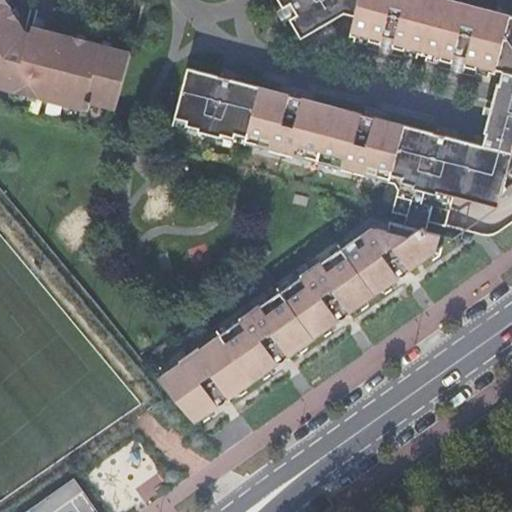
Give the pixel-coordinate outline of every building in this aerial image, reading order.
[(92,102),(116,108),(131,52),(112,47),(103,45),(86,40),(77,38),(48,30),(46,38),(38,35),(31,33),(26,32),(17,17),(13,9),(8,0),(7,0),(0,0),(0,86),(17,91),(26,93),(29,94),(38,96),(90,110),(92,102)] [(270,0),(278,11),(292,3),(298,14),(284,22),(291,34),(298,30),(302,38),(344,14),(356,17),(352,32),(369,36),(367,44),(366,48),(379,52),(384,35),(396,38),(391,55),(404,58),(405,54),(407,46),(441,55),(439,63),(438,67),(451,71),(456,54),(467,57),(463,74),(476,77),(477,73),(479,65),(496,70),(497,68),(504,70),(500,84),(498,83),(494,101),(487,99),(484,113),(490,115),(488,124),(485,133),(487,133),(484,146),(480,145),(477,144),(459,139),(446,135),(434,132),(387,120),(374,116),(363,113),(315,101),(306,98),(297,96),(285,93),(278,91),(243,82),(231,78),(219,75),(189,67),(176,117),(188,121),(187,125),(200,128),(200,131),(222,137),(223,134),(235,137),(236,132),(248,135),(260,138),(259,144),(271,147),(270,150),(294,156),(295,153),(307,157),(309,151),(320,154),(332,158),(330,163),(343,166),(342,169),(366,175),(366,172),(379,176),(380,171),(392,174),(391,179),(396,180),(400,186),(397,196),(412,200),(408,215),(445,224),(452,195),(487,205),(503,193),(507,190),(505,186),(511,159),(511,15),(453,0),(270,0)] [(292,3),(278,11),(281,17),(284,22),(298,14),(292,3)] [(16,7),(13,9),(17,17),(21,15),(16,7)] [(33,26),(31,33),(38,35),(46,38),(48,30),(33,26)] [(355,41),(367,44),(369,36),(352,32),(351,36),(356,37),(355,41)] [(385,53),(391,55),(396,38),(384,35),(379,52),(385,53)] [(427,60),(439,63),(441,55),(407,46),(405,54),(418,57),(419,54),(428,56),(427,60)] [(457,72),(463,74),(467,57),(456,54),(451,71),(457,72)] [(495,74),(496,70),(479,65),(477,73),(485,75),(489,76),(490,73),(495,74)] [(187,128),(187,125),(188,121),(176,117),(174,124),(187,128)] [(234,140),(245,143),(248,135),(236,132),(235,137),(234,140)] [(258,147),(259,144),(260,138),(248,135),(245,143),(258,147)] [(306,159),(318,162),(320,154),(309,151),(307,157),(306,159)] [(330,166),(330,163),(332,158),(320,154),(318,162),(330,166)] [(390,182),(391,179),(392,174),(380,171),(379,176),(378,179),(390,182)] [(503,193),(487,205),(499,208),(503,193)] [(394,211),(408,215),(412,200),(397,196),(394,211)] [(163,377),(159,380),(195,423),(203,417),(210,412),(214,410),(223,403),(230,398),(235,394),(246,387),(264,374),(270,370),(274,367),(284,360),(295,352),(300,348),(306,344),(324,331),(330,327),(335,324),(345,317),(351,313),(356,309),(366,302),(384,289),(390,285),(395,281),(405,274),(416,266),(421,263),(432,255),(437,252),(438,246),(441,235),(427,231),(424,226),(420,229),(405,225),(391,221),(389,231),(375,227),(353,242),(343,249),(334,256),(323,264),(322,261),(302,275),(304,277),(293,285),(283,292),(273,299),(261,307),(260,305),(241,318),(243,321),(232,328),(223,335),(213,342),(202,349),(200,347),(182,361),(183,363),(172,370),(163,377)] [(340,245),(343,249),(353,242),(350,238),(340,245)] [(330,252),(334,256),(343,249),(340,245),(330,252)] [(443,247),(438,246),(437,252),(432,255),(434,260),(441,255),(443,247)] [(279,287),(283,292),(293,285),(289,280),(279,287)] [(398,286),(395,281),(390,285),(384,289),(387,293),(398,286)] [(269,294),(273,299),(283,292),(279,287),(269,294)] [(369,306),(366,302),(356,309),(359,313),(369,306)] [(219,330),(223,335),(232,328),(229,323),(219,330)] [(338,328),(335,324),(330,327),(324,331),(327,335),(338,328)] [(209,337),(213,342),(223,335),(219,330),(209,337)] [(309,349),(306,344),(300,348),(295,352),(298,356),(309,349)] [(159,372),(163,377),(172,370),(169,365),(159,372)] [(277,371),(274,367),(270,370),(264,374),(267,378),(277,371)] [(249,391),(246,387),(235,394),(238,399),(249,391)] [(210,412),(203,417),(206,421),(217,414),(214,410),(210,412)]
